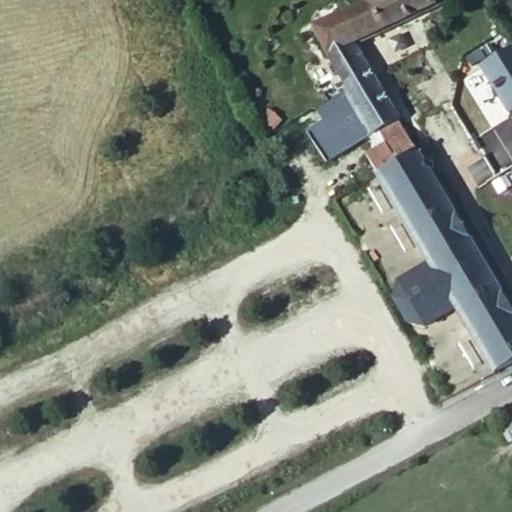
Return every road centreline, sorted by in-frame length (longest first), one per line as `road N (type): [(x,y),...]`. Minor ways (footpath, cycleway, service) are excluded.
road 1 (residential): [(266,511),(511,383)]
road 2 (unknown): [(511,294),(434,165)]
